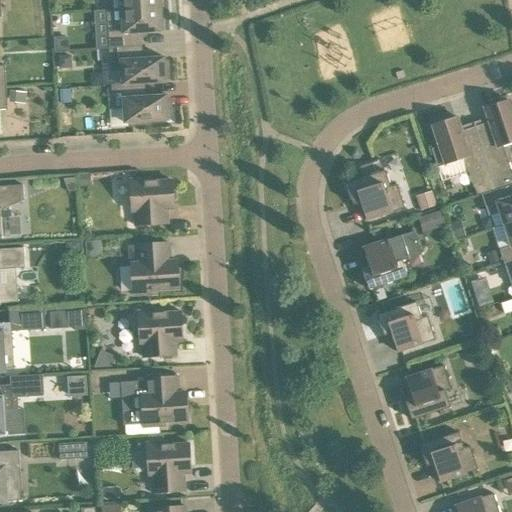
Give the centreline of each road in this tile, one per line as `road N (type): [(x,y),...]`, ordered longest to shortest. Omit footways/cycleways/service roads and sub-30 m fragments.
road 1 (residential): [(321,156),(311,179),(313,226),(405,511)]
road 2 (residential): [(227,511),(203,153)]
road 3 (residential): [(321,156),(356,119),(511,74)]
road 4 (residential): [(0,168),(203,153)]
road 5 (residential): [(203,153),(197,0)]
